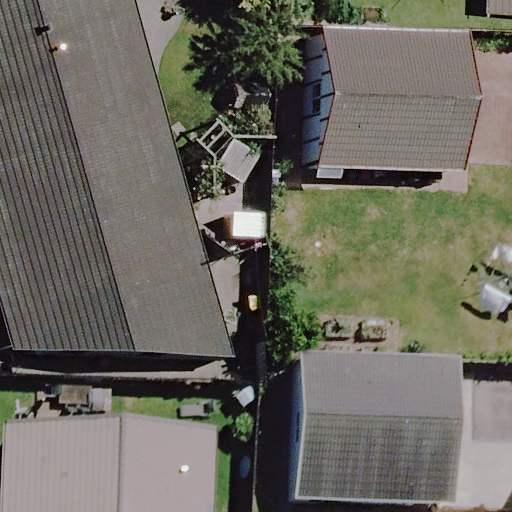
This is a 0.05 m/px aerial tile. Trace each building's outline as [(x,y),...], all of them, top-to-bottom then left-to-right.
[(0,0),(0,364),(214,367),(113,0),(0,0)] [(511,0),(494,0),(493,10),(511,11),(511,0)] [(445,46),(298,42),(293,182),(440,187),(445,46)] [(440,511),(445,378),(294,373),(289,511),(440,511)] [(200,511),(201,450),(0,449),(0,511),(200,511)]
